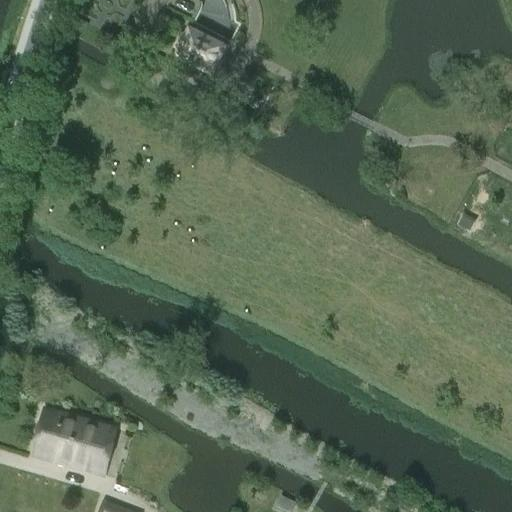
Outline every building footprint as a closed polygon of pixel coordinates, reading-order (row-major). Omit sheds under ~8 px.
[(214,76),(227,50),(189,31),(176,56),(214,76)] [(462,217),(458,225),(471,232),(475,224),(462,217)] [(105,478),(117,430),(44,409),(33,457),(105,478)] [(286,451),(290,444),(279,437),(274,444),(286,451)] [(293,511),(297,504),(282,497),(277,508),(284,511),(293,511)] [(399,511),(412,511),(415,508),(400,500),(395,509),(399,511)] [(133,511),(106,503),(102,511),(133,511)]
